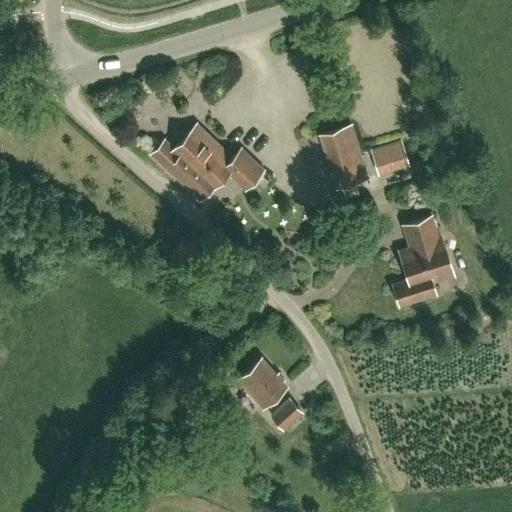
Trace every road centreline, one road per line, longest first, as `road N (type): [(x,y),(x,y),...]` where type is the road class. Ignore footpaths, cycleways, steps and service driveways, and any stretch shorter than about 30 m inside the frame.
road 1 (unclassified): [(390,511),(329,368),(281,300),(81,115),(60,82)]
road 2 (unclassified): [(60,82),(320,0)]
